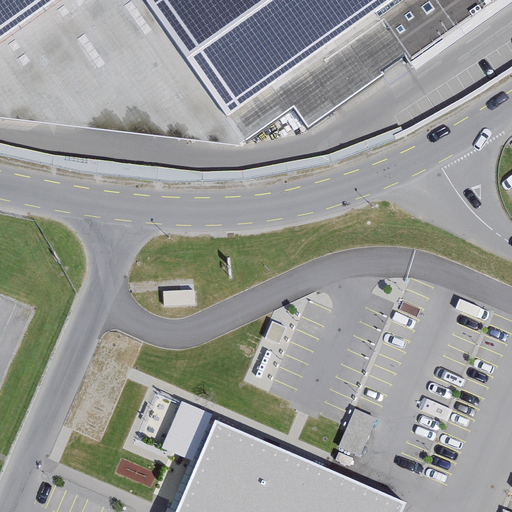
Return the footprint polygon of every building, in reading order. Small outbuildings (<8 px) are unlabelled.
[(511,0),(0,0),(0,38),(53,0),(145,0),(246,143),(294,109),(308,130),(385,75),(383,71),(405,56),(415,71),(511,1),(511,0)] [(194,291),(163,293),(164,307),(194,305),(194,291)] [(286,327),(272,321),(265,338),(279,344),(286,327)] [(212,413),(182,402),(162,448),(192,459),(212,413)] [(376,418),(356,409),(339,447),(360,457),(376,418)] [(182,511),(405,511),(408,507),(219,426),(182,511)]
